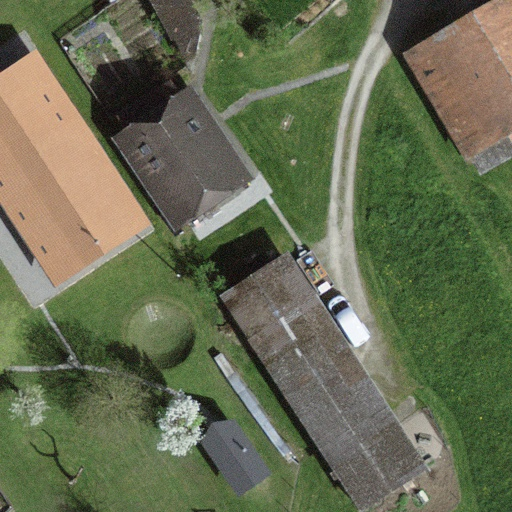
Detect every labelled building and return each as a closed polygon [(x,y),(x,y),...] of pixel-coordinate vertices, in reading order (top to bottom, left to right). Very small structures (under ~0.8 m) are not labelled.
[(234,0),(215,0),(224,10),(234,0)] [(511,161),(511,13),(414,73),(479,181),(511,161)] [(52,39),(0,73),(0,280),(11,297),(133,215),(88,147),(114,130),(52,39)] [(185,98),(124,141),(177,214),(237,171),(185,98)] [(301,271),(232,315),(358,511),(392,511),(438,483),(301,271)]
